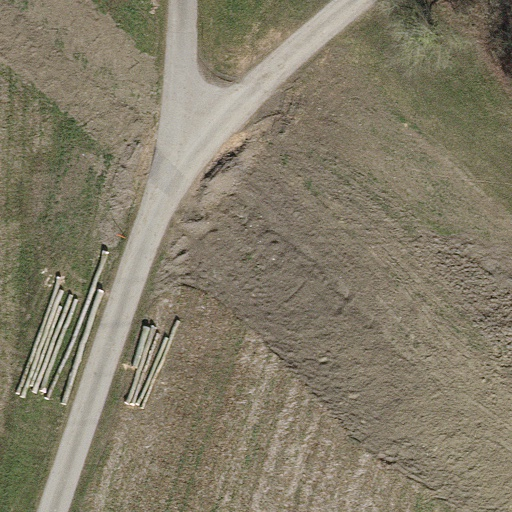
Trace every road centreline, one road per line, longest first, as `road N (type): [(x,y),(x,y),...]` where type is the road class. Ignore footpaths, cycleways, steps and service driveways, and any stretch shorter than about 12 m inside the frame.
road 1 (track): [(55,511),(181,138)]
road 2 (track): [(181,138),(363,0)]
road 3 (track): [(189,0),(181,138)]
